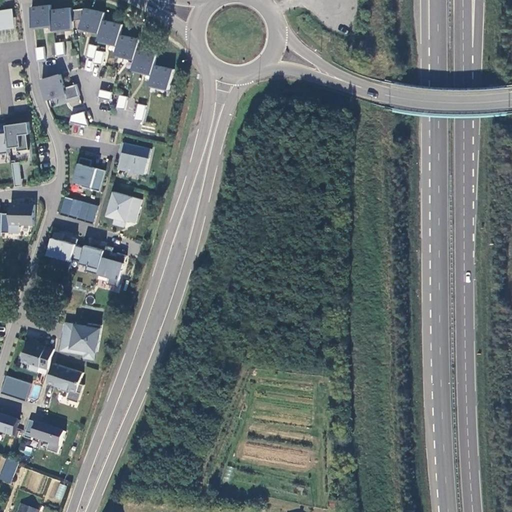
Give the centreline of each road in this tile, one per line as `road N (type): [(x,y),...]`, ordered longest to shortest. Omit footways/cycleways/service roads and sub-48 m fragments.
road 1 (trunk): [(423,0),(427,385),(438,511)]
road 2 (trunk): [(437,0),(448,511)]
road 3 (secondary): [(204,62),(209,104),(198,147),(71,511)]
road 4 (secondary): [(89,511),(149,372),(227,107),(249,75)]
road 5 (trunk): [(473,511),(464,162)]
road 6 (residential): [(57,190),(60,150),(35,84),(25,0)]
road 7 (residential): [(0,376),(49,219)]
road 8 (trunk): [(464,162),(478,0)]
road 9 (trunk): [(464,162),(463,0)]
road 10 (secondary): [(511,101),(434,103),(353,85)]
road 11 (unknown): [(33,71),(71,63),(94,117),(141,128)]
